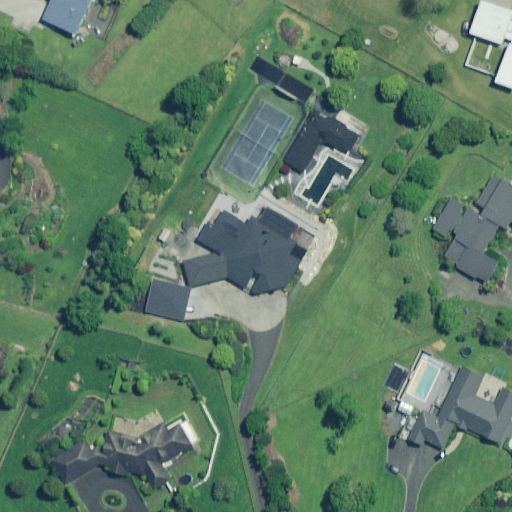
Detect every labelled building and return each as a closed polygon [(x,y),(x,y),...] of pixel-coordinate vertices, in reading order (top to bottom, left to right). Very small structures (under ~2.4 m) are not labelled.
[(92,0),(48,0),(49,0),(54,2),(46,20),(77,35),(92,0)] [(333,119),(316,109),(284,162),(303,173),(323,140),(348,155),(360,135),(333,119)] [(511,184),(493,175),(478,204),(487,208),(482,217),(464,207),(466,205),(451,197),(433,230),(454,241),(444,260),(488,283),(500,261),(485,253),(500,225),(508,230),(511,223),(511,184)] [(299,226),(269,205),(259,220),(253,216),(248,225),(222,209),(213,225),(207,222),(197,240),(219,253),(183,262),(190,288),(227,280),(235,278),(237,284),(249,292),(259,292),(286,286),(303,262),(290,253),(299,240),(292,236),(299,226)] [(485,378),(463,368),(440,419),(423,411),(409,439),(423,446),(425,440),(444,449),(457,422),(502,443),(511,421),(511,392),(503,388),(495,405),(476,396),(485,378)] [(170,431),(166,423),(138,440),(107,429),(102,447),(95,451),(89,441),(53,462),(67,485),(101,464),(112,467),(112,472),(127,475),(131,471),(148,476),(156,490),(173,480),(164,464),(195,446),(182,424),(170,431)]
